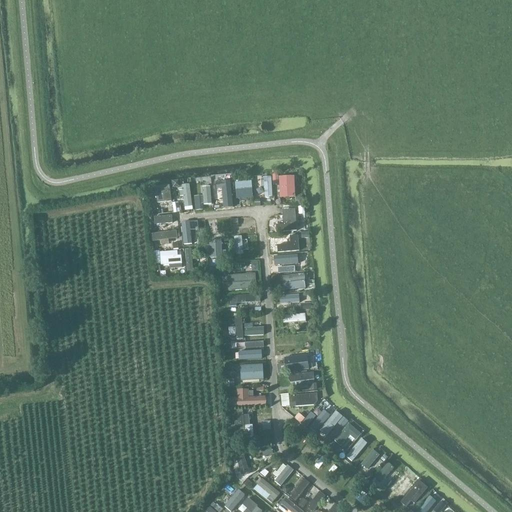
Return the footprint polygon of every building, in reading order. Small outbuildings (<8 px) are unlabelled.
[(271,198),(271,178),(263,178),(263,179),(260,179),(260,188),(264,188),(264,198),(271,198)] [(295,178),(279,178),(280,198),(295,198),(295,178)] [(251,182),(235,183),(235,191),(252,189),(251,182)] [(230,184),(223,184),(225,207),(232,206),(230,184)] [(189,185),(182,186),(184,205),(191,204),(189,185)] [(171,202),(169,186),(162,187),(164,203),(171,202)] [(210,186),(203,187),(206,210),(212,209),(210,186)] [(308,208),(297,208),(297,218),(308,217),(308,208)] [(153,222),(154,229),(175,226),(174,219),(153,222)] [(208,230),(216,230),(216,220),(207,220),(208,230)] [(181,223),(184,245),(192,244),(190,222),(181,223)] [(296,230),(295,223),(273,224),(273,231),(296,230)] [(152,235),(153,243),(177,239),(176,232),(152,235)] [(241,237),(234,238),(236,254),(243,253),(241,237)] [(299,251),(298,237),(276,238),(277,252),(299,251)] [(200,270),(197,248),(188,249),(190,271),(200,270)] [(280,255),(280,268),(299,267),(299,254),(280,255)] [(162,258),(162,265),(181,264),(181,257),(162,258)] [(255,275),(227,276),(227,291),(255,290),(255,275)] [(279,276),(280,292),(305,291),(304,275),(279,276)] [(305,296),(282,297),(283,304),(306,303),(305,296)] [(310,314),(283,316),(284,324),(310,322),(310,314)] [(241,318),(234,319),(236,339),(243,339),(241,318)] [(264,337),(264,329),(245,329),(245,337),(264,337)] [(307,335),(286,336),(287,344),(308,343),(307,335)] [(259,359),(259,351),(239,352),(239,360),(259,359)] [(262,366),(240,367),(240,381),(262,380),(262,366)] [(282,382),(314,380),(314,372),(281,374),(282,382)] [(236,391),(236,399),(232,399),(232,407),(266,406),(266,398),(249,398),(248,391),(236,391)] [(316,406),(316,394),(281,396),(282,408),(316,406)] [(303,419),(307,413),(301,408),(296,414),(303,419)] [(316,431),(330,414),(325,410),(311,427),(316,431)] [(243,416),(233,416),(234,438),(245,437),(243,416)] [(326,436),(336,423),(330,418),(320,431),(326,436)] [(255,432),(255,420),(247,420),(247,432),(255,432)] [(334,443),(340,447),(349,436),(355,441),(361,434),(355,429),(349,425),(334,443)] [(356,459),(367,446),(362,443),(352,455),(356,459)] [(264,457),(276,453),(274,449),(273,444),(261,448),(264,457)] [(321,447),(305,468),(319,479),(319,478),(335,459),(323,449),(321,447)] [(367,471),(379,456),(374,452),(362,467),(367,471)] [(250,474),(243,457),(235,461),(241,477),(250,474)] [(275,473),(279,467),(274,464),(270,470),(275,473)] [(385,485),(396,471),(387,464),(376,478),(385,485)] [(293,471),(287,467),(274,485),(280,490),(293,471)] [(402,495),(413,482),(407,477),(402,474),(398,479),(403,483),(397,490),(402,495)] [(311,482),(305,478),(290,497),(296,502),(311,482)] [(305,511),(319,492),(312,487),(298,506),(305,511)] [(408,511),(423,493),(415,487),(400,505),(408,511)] [(270,495),(261,488),(257,495),(265,501),(270,495)] [(418,511),(427,511),(437,500),(432,495),(418,511)] [(291,511),(279,503),(275,509),(279,511),(291,511)]
